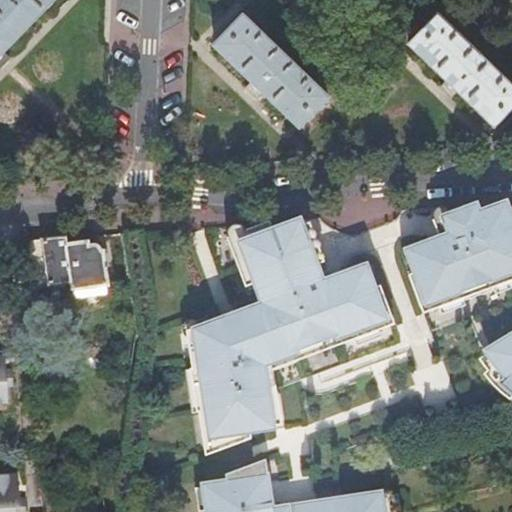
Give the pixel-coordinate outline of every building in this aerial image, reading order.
[(0,0),(0,55),(53,0),(0,0)] [(511,106),(511,87),(436,15),(406,45),(492,128),(511,106)] [(325,101),(240,17),(211,48),(297,129),(325,101)] [(476,204),(474,204),(451,213),(450,210),(445,208),(441,207),(436,208),(433,212),(432,216),(433,220),(439,237),(418,245),(416,244),(412,243),(408,244),(404,246),(402,249),(401,253),(402,257),(404,260),(407,263),(408,263),(413,274),(408,275),(421,309),(434,304),(436,309),(439,308),(463,299),(464,299),(465,299),(463,293),(489,283),(491,289),(492,289),(493,288),(511,281),(511,216),(509,209),(507,202),(506,201),(505,202),(479,212),(476,204)] [(302,225),(300,219),(271,229),(269,222),(244,230),(242,227),(238,225),(234,224),(230,225),(227,229),(225,233),(226,237),(237,268),(246,265),(256,293),(262,309),(235,319),(234,320),(235,323),(223,327),(220,319),(209,323),(186,332),(187,340),(191,369),(193,383),(196,399),(198,413),(200,427),(206,426),(208,440),(210,455),(250,440),(249,434),(274,431),(273,427),(269,400),(268,393),(264,367),(296,355),(295,353),(298,352),(333,339),(335,338),(336,340),(349,335),(351,341),(354,340),(378,331),(380,330),(378,325),(392,319),(379,286),(375,288),(372,279),(373,276),(374,272),(373,268),(371,265),(367,263),(363,262),(360,262),(356,264),(354,267),(353,270),(323,280),(321,274),(312,252),(307,239),(302,225)] [(309,223),(302,225),(307,239),(314,237),(309,223)] [(65,242),(64,238),(27,242),(29,258),(35,261),(43,260),(48,286),(70,284),(71,291),(75,291),(76,297),(103,294),(103,286),(105,286),(105,283),(103,270),(103,266),(103,264),(96,264),(95,256),(98,251),(93,242),(86,245),(85,240),(65,242)] [(318,249),(312,252),(321,274),(327,272),(318,249)] [(105,250),(98,251),(95,256),(96,264),(103,264),(103,266),(108,266),(105,250)] [(246,265),(237,268),(248,295),(256,293),(246,265)] [(511,288),(511,281),(493,288),(496,295),(511,288)] [(493,290),(492,289),(491,289),(489,283),(463,293),(465,299),(464,299),(464,301),(493,290)] [(465,306),(463,299),(439,308),(441,315),(465,306)] [(434,304),(421,309),(423,314),(436,309),(434,304)] [(226,317),(220,319),(223,327),(235,323),(234,320),(235,319),(233,314),(226,317)] [(182,336),(187,340),(186,332),(209,323),(207,317),(196,321),(190,320),(185,321),(182,326),(181,331),(182,336)] [(394,325),(392,319),(378,325),(380,330),(394,325)] [(380,337),(378,331),(354,340),(356,346),(380,337)] [(511,334),(484,352),(494,367),(501,375),(505,379),(499,385),(502,388),(509,394),(511,396),(511,334)] [(335,345),(333,339),(298,352),(300,358),(335,345)] [(501,375),(494,367),(487,372),(499,385),(505,379),(501,375)] [(2,380),(3,387),(10,386),(9,369),(2,370),(2,380)] [(186,384),(193,383),(191,369),(184,370),(186,384)] [(511,396),(509,394),(502,388),(499,391),(511,402),(511,396)] [(191,414),(198,413),(196,399),(189,400),(191,414)] [(274,400),(269,400),(273,427),(279,426),(274,400)] [(205,511),(204,511),(393,511),(393,509),(391,496),(390,491),(388,492),(340,499),(318,502),(272,509),(264,461),(252,466),(225,476),(226,481),(201,485),(201,488),(205,511)] [(17,506),(16,497),(14,473),(0,474),(0,511),(13,511),(13,506),(17,506)] [(197,511),(203,511),(205,511),(201,488),(194,489),(197,511)] [(24,511),(23,496),(16,497),(17,506),(13,506),(13,511),(24,511)]
